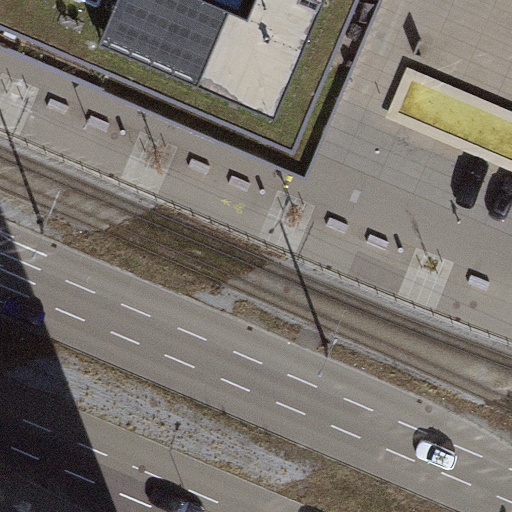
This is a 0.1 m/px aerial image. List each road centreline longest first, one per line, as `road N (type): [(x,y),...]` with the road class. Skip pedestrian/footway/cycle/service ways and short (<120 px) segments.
road 1 (primary): [(511,501),(0,280)]
road 2 (primary): [(0,407),(238,511)]
